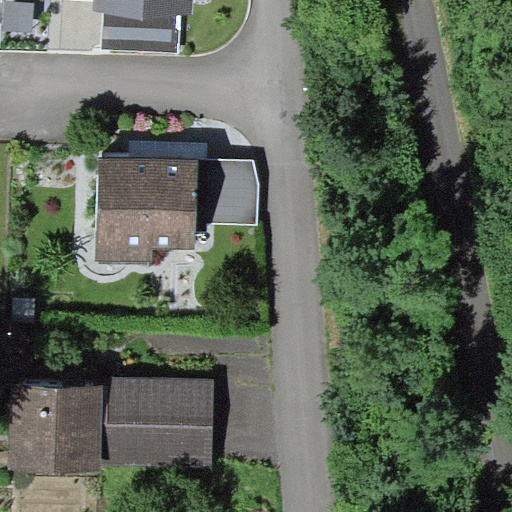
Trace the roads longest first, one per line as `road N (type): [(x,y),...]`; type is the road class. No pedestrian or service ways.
road 1 (residential): [(275,96),(301,511)]
road 2 (residential): [(275,96),(0,82)]
